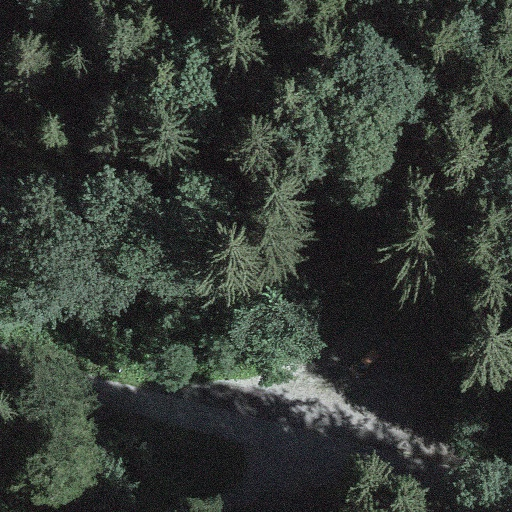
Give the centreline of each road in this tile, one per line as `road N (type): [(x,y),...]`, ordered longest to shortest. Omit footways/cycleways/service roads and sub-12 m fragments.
road 1 (unclassified): [(0,356),(387,464)]
road 2 (unclassified): [(387,464),(190,511)]
road 3 (unclassified): [(387,464),(511,494)]
